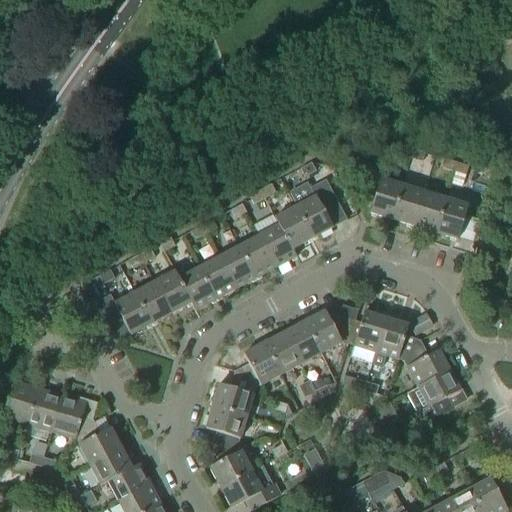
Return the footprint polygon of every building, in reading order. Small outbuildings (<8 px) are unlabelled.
[(401,146),(398,155),(410,159),(412,150),(401,146)] [(422,162),(424,153),(412,150),(410,159),(422,162)] [(444,160),(441,169),(453,173),(456,163),(444,160)] [(304,178),(315,171),(311,163),(299,169),(304,178)] [(465,176),(468,167),(456,163),(453,173),(465,176)] [(311,239),(332,228),(326,217),(340,209),(324,180),(309,188),(314,197),(294,207),(311,239)] [(392,220),(402,186),(380,180),(370,214),(392,220)] [(264,199),(275,194),(270,185),(259,190),(264,199)] [(414,227),(424,193),(402,186),(392,220),(414,227)] [(259,190),(248,196),(250,199),(253,205),(264,199),(259,190)] [(435,234),(445,200),(424,193),(414,227),(435,234)] [(457,241),(468,207),(445,200),(435,234),(457,241)] [(234,218),(245,212),(241,204),(230,210),(234,218)] [(311,239),(294,207),(274,218),(278,226),(278,225),(291,250),(292,249),(311,239)] [(206,235),(216,229),(212,221),(201,227),(206,235)] [(268,231),(264,224),(254,229),(275,268),(296,257),(292,249),(291,250),(278,225),(278,226),(268,231)] [(195,241),(206,235),(201,227),(190,233),(195,241)] [(255,279),(255,278),(275,268),(254,229),(245,235),(248,241),(238,247),(255,279)] [(164,254),(175,248),(170,240),(159,245),(164,254)] [(235,289),(255,279),(238,247),(218,258),(235,289)] [(144,264),(154,258),(150,250),(139,256),(144,264)] [(133,270),(144,264),(139,256),(128,262),(133,270)] [(215,300),(235,289),(218,258),(198,268),(215,300)] [(195,311),(215,300),(198,268),(178,279),(195,311)] [(103,286),(114,280),(110,272),(99,277),(103,286)] [(195,311),(178,279),(174,272),(154,283),(170,314),(190,304),(194,311),(195,311)] [(150,325),(170,314),(154,283),(133,293),(150,325)] [(150,325),(133,293),(114,304),(110,295),(94,303),(109,332),(123,325),(130,336),(150,325)] [(329,321),(324,311),(304,322),(321,354),(341,343),(348,345),(355,321),(338,316),(329,321)] [(386,319),(364,313),(350,358),(372,365),(386,319)] [(386,319),(372,365),(382,368),(385,356),(398,360),(405,337),(408,326),(386,319)] [(300,364),(321,354),(304,322),(283,333),(300,364)] [(280,375),(300,364),(283,333),(263,343),(280,375)] [(427,356),(420,341),(405,337),(398,360),(403,362),(417,389),(449,372),(437,350),(427,356)] [(259,386),(280,375),(263,343),(243,354),(248,365),(259,386)] [(246,417),(254,389),(259,386),(248,365),(234,372),(229,388),(219,385),(212,407),(246,417)] [(449,372),(417,389),(407,394),(423,424),(448,410),(443,400),(459,391),(449,372)] [(312,385),(315,392),(324,388),(321,380),(312,385)] [(366,383),(355,380),(352,388),(364,392),(366,383)] [(27,426),(38,390),(13,382),(2,418),(27,426)] [(366,383),(364,392),(385,399),(388,390),(378,387),(366,383)] [(311,386),(301,391),(308,406),(319,400),(315,392),(311,386)] [(315,392),(319,400),(330,395),(326,387),(324,388),(315,392)] [(51,433),(61,397),(38,390),(27,426),(51,433)] [(76,441),(82,417),(86,404),(61,397),(51,433),(75,440),(76,441)] [(287,405),(276,402),(273,411),(284,415),(286,418),(299,411),(294,402),(287,405)] [(388,404),(377,410),(382,421),(394,415),(388,404)] [(218,463),(240,451),(237,445),(246,417),(212,407),(205,429),(216,433),(210,448),(218,463)] [(100,434),(92,420),(82,417),(76,441),(90,467),(121,450),(110,429),(100,434)] [(276,459),(287,453),(282,444),(271,451),(276,459)] [(466,461),(477,456),(473,448),(462,453),(466,461)] [(10,449),(7,461),(16,464),(19,452),(10,449)] [(100,487),(107,483),(107,482),(131,469),(121,450),(90,467),(100,487)] [(218,463),(208,468),(219,489),(258,468),(262,467),(261,466),(251,471),(240,451),(218,463)] [(44,458),(32,455),(29,464),(41,468),(44,458)] [(44,458),(41,468),(53,471),(55,462),(44,458)] [(436,477),(447,471),(443,463),(432,469),(436,477)] [(118,504),(150,487),(138,465),(131,469),(107,482),(107,483),(118,504)] [(321,465),(310,471),(313,478),(325,472),(321,465)] [(258,468),(219,489),(229,508),(245,500),(251,511),(277,497),(262,467),(258,468)] [(426,483),(436,477),(432,469),(422,475),(426,483)] [(382,472),(382,473),(388,483),(392,490),(403,485),(401,479),(383,472),(382,472)] [(366,481),(362,483),(368,493),(388,483),(382,473),(366,481)] [(481,511),(501,511),(506,510),(489,478),(469,489),(481,511)] [(342,493),(348,504),(359,499),(368,493),(362,483),(342,493)] [(74,486),(66,491),(72,501),(80,497),(74,486)] [(122,511),(151,511),(161,507),(150,487),(118,504),(122,511)] [(454,511),(481,511),(469,489),(449,500),(454,511)] [(86,494),(80,497),(85,505),(86,508),(96,502),(91,491),(86,494)] [(80,497),(72,501),(77,511),(86,508),(85,505),(80,497)] [(428,511),(454,511),(449,500),(428,511)]
